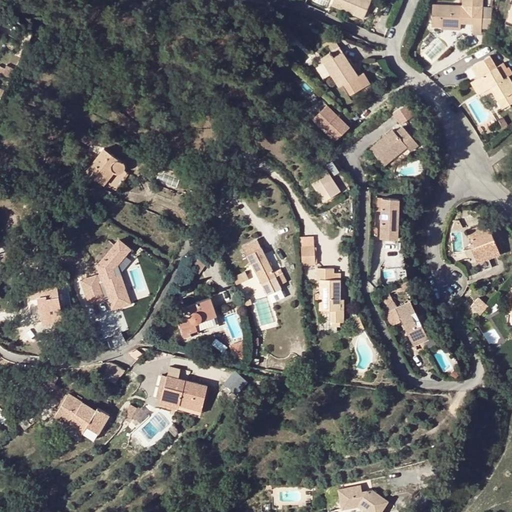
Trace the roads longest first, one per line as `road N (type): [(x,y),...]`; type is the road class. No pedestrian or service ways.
road 1 (residential): [(365,186),(363,275),(404,371),(423,383),(463,384),(476,377),(476,360),(440,282),(435,249),(444,203),(480,172)]
road 2 (residential): [(239,124),(188,249),(137,341),(80,362),(27,361),(0,348)]
road 3 (track): [(335,447),(397,449),(434,431),(463,384)]
road 4 (residential): [(394,46),(402,67),(455,117),(480,172)]
road 5 (residential): [(394,46),(263,0)]
